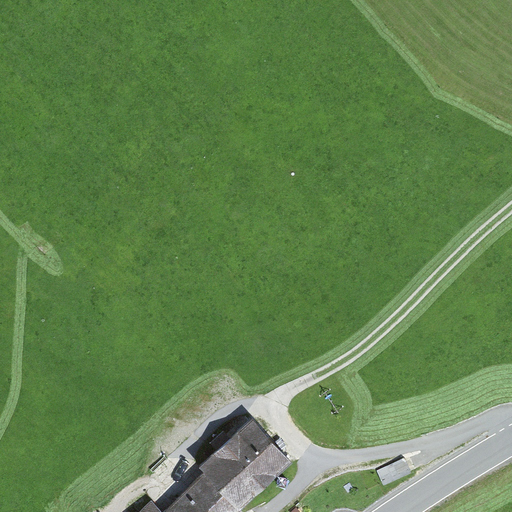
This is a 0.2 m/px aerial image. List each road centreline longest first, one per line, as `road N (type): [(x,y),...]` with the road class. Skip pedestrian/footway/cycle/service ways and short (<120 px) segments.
road 1 (track): [(274,418),(302,388),(369,350),(511,214)]
road 2 (tertiary): [(511,443),(402,511)]
